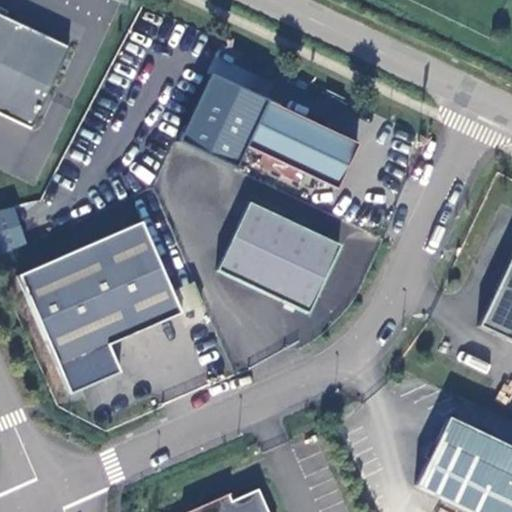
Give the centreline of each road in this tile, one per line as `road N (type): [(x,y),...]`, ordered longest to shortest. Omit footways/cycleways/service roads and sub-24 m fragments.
road 1 (unclassified): [(41,505),(315,381),(365,343),(400,292),(488,104)]
road 2 (primary): [(488,104),(267,0)]
